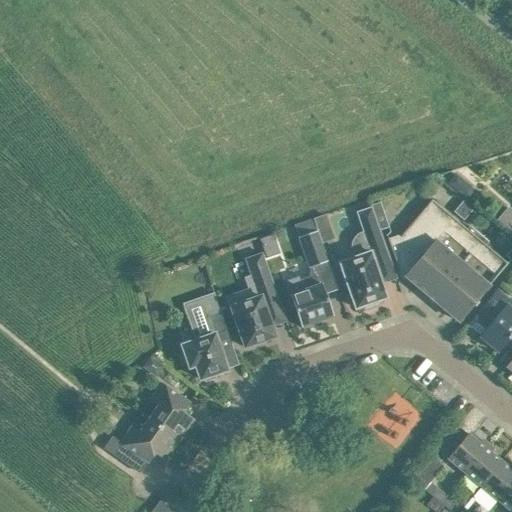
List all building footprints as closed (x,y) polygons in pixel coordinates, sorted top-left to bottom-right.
[(455,174),(447,183),(466,200),(471,194),(470,187),(455,174)] [(399,272),(458,321),(507,263),(485,245),(488,242),(469,226),(467,229),(431,200),(400,236),(399,235),(388,238),(387,238),(399,272)] [(453,211),(463,220),(473,209),(463,200),(453,211)] [(371,205),(379,230),(388,227),(380,202),(371,205)] [(379,230),(371,205),(370,205),(371,208),(357,213),(364,233),(362,233),(357,237),(353,243),(352,249),(354,255),(355,257),(340,263),(342,270),(339,271),(343,284),(347,283),(355,308),(364,306),(365,309),(378,304),(377,301),(386,298),(372,258),(387,253),(379,230)] [(511,209),(509,207),(497,222),(511,234),(511,209)] [(312,218),(294,225),(298,237),(317,231),(312,218)] [(317,231),(298,237),(308,267),(327,261),(317,231)] [(278,300),(262,254),(246,260),(252,277),(246,279),(250,290),(240,293),(244,302),(230,307),(244,347),(274,337),(263,305),(278,300)] [(299,275),(282,281),(287,296),(289,295),(301,328),(333,317),(321,284),(317,273),(301,279),(299,275)] [(507,341),(511,334),(511,303),(496,290),(478,312),(479,313),(480,311),(492,321),(480,336),(484,339),(483,340),(498,352),(507,341)] [(183,350),(180,353),(183,362),(187,363),(188,363),(189,367),(195,365),(200,379),(202,378),(202,379),(205,381),(214,378),(215,374),(227,370),(222,357),(234,352),(219,309),(214,293),(200,298),(206,314),(211,329),(195,335),(196,340),(181,345),(183,349),(183,350)] [(143,368),(156,377),(164,366),(151,356),(143,368)] [(148,419),(178,440),(187,427),(190,429),(196,420),(184,412),(190,403),(161,383),(149,400),(157,405),(148,419)] [(89,414),(82,405),(72,413),(80,422),(89,414)] [(170,452),(178,440),(148,419),(139,431),(131,426),(119,443),(148,463),(154,454),(166,462),(172,454),(170,452)] [(447,458),(464,473),(485,448),(468,433),(447,458)] [(481,486),(502,461),(485,448),(464,473),(481,486)] [(443,466),(432,457),(432,456),(413,480),(424,489),(432,496),(439,502),(446,494),(430,482),(443,466)] [(497,500),(511,482),(511,470),(502,461),(481,486),(497,500)] [(511,511),(511,482),(497,500),(511,511)] [(173,510),(179,499),(169,493),(163,504),(173,510)] [(439,502),(449,511),(456,503),(446,494),(439,502)] [(174,510),(173,511),(186,511),(188,509),(189,508),(190,505),(179,499),(173,510),(174,510)]
